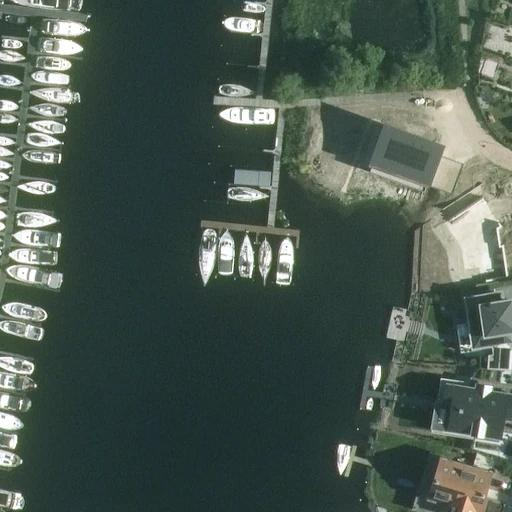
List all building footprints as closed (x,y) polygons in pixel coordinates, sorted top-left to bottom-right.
[(384,128),(370,165),(427,186),(440,149),(384,128)] [(452,195),(460,171),(447,167),(439,190),(452,195)] [(482,199),(440,225),(461,259),(462,269),(506,264),(504,245),(500,246),(498,229),(500,228),(482,199)] [(494,295),(460,300),(466,340),(472,339),(473,347),(505,342),(503,332),(508,331),(504,302),(495,303),(494,295)] [(447,385),(444,405),(452,406),(448,430),(493,438),(495,426),(501,427),(502,419),(508,420),(511,396),(489,392),(490,388),(477,386),(476,390),(447,385)] [(428,499),(446,504),(443,511),(477,511),(490,474),(441,459),(428,499)]
